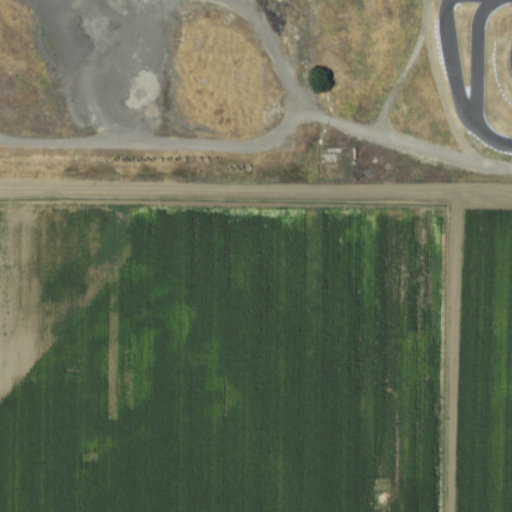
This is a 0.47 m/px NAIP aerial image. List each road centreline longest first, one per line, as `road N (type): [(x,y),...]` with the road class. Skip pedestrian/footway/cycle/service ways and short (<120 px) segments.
road 1 (track): [(511,175),(429,159),(307,111),(248,149),(0,146)]
road 2 (track): [(369,137),(412,56),(427,0)]
road 3 (track): [(219,0),(262,29),(307,111)]
